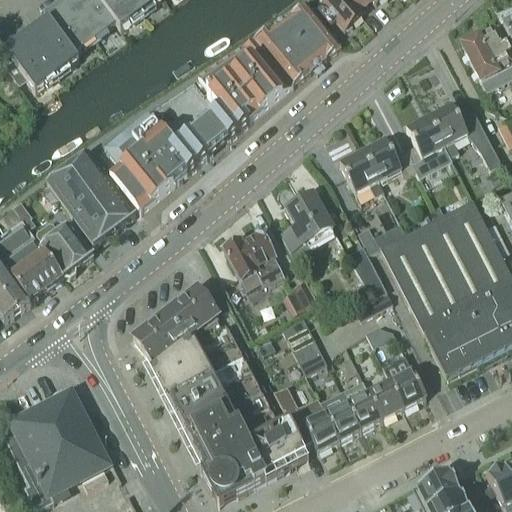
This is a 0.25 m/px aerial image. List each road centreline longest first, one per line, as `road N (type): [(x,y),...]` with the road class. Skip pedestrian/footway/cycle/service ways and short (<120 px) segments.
road 1 (secondary): [(71,319),(454,0)]
road 2 (unclassified): [(287,511),(511,399)]
road 3 (secondary): [(169,511),(71,319)]
